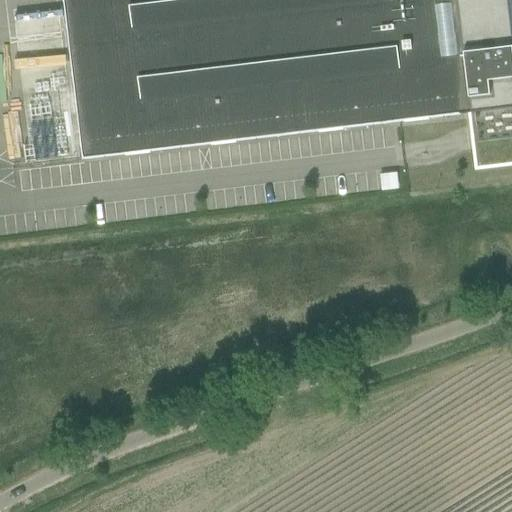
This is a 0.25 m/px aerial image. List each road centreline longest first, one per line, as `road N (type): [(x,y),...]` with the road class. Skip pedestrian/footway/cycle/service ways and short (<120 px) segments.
road 1 (unclassified): [(0,499),(128,438),(511,308)]
road 2 (unknown): [(511,128),(35,201),(2,185),(0,174)]
